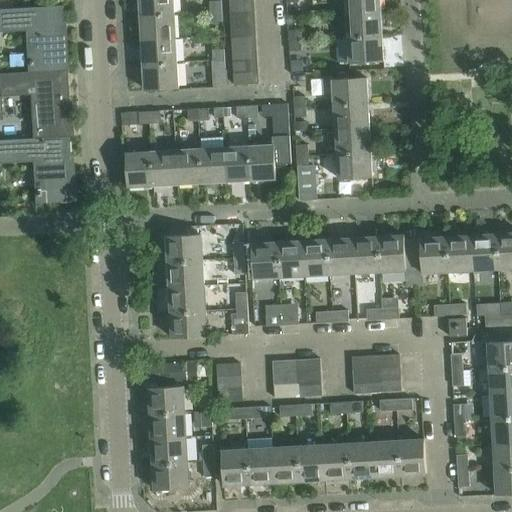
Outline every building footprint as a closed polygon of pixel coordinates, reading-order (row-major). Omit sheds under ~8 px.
[(173,0),(139,0),(141,16),(175,14),(173,0)] [(380,0),(345,0),(347,14),(381,12),(380,0)] [(210,2),(210,12),(222,11),(221,1),(210,2)] [(254,1),(229,2),(230,14),(254,13),(254,1)] [(0,30),(27,29),(29,73),(68,71),(68,70),(65,71),(61,8),(62,8),(62,7),(0,10),(0,30)] [(222,11),(210,12),(211,22),(222,22),(222,11)] [(381,12),(347,14),(348,38),(382,36),(381,12)] [(254,13),(230,14),(231,26),(255,25),(254,13)] [(175,14),(141,16),(142,41),(176,39),(175,14)] [(255,25),(231,26),(231,38),(256,36),(255,25)] [(290,31),(290,42),(302,41),(301,30),(290,31)] [(256,36),(231,38),(232,50),(256,48),(256,36)] [(382,36),(348,38),(349,63),(383,61),(382,36)] [(176,39),(142,41),(143,65),(177,63),(176,39)] [(302,41),(290,42),(291,52),(303,51),(302,41)] [(256,48),(232,50),(233,61),(257,60),(256,48)] [(212,50),(213,60),(225,60),(224,50),(212,50)] [(225,60),(213,60),(213,71),(225,70),(225,60)] [(257,60),(233,61),(233,73),(258,72),(257,60)] [(177,63),(143,65),(145,90),(179,88),(177,63)] [(68,71),(29,73),(0,74),(0,121),(1,121),(0,96),(0,95),(32,93),(35,140),(73,137),(70,137),(66,72),(68,72),(68,71)] [(258,72),(233,73),(234,85),(259,84),(258,72)] [(332,80),(334,105),(368,103),(367,78),(332,80)] [(294,97),(294,108),(306,107),(305,97),(294,97)] [(368,103),(334,105),(335,130),(369,128),(368,103)] [(257,106),(247,107),(247,118),(258,118),(257,106)] [(247,118),(247,107),(236,107),(237,119),(247,118)] [(306,107),(294,108),(295,118),(307,117),(306,107)] [(199,121),(198,109),(188,110),(188,122),(199,121)] [(208,109),(198,109),(199,121),(209,121),(208,109)] [(150,124),(149,112),(139,113),(140,125),(150,124)] [(159,112),(149,112),(150,124),(160,123),(159,112)] [(308,122),(295,122),(296,131),(308,131),(308,122)] [(369,128),(335,130),(337,154),(371,152),(369,128)] [(0,161),(34,160),(37,204),(75,202),(75,201),(72,201),(68,138),(73,138),(73,137),(35,140),(0,141),(0,161)] [(274,145),(249,146),(251,181),(276,179),(274,145)] [(296,146),(297,156),(309,156),(308,145),(296,146)] [(249,146),(224,148),(227,182),(251,181),(249,146)] [(224,148),(200,149),(202,183),(227,182),(224,148)] [(200,149),(176,151),(178,185),(202,183),(200,149)] [(176,151),(152,152),(154,186),(178,185),(176,151)] [(154,186),(152,152),(127,153),(129,188),(154,186)] [(371,152),(337,154),(338,179),(372,177),(371,152)] [(309,156),(297,156),(298,166),(309,166),(309,156)] [(317,190),(299,191),(299,201),(317,200),(317,190)] [(511,233),(496,235),(498,269),(511,268),(511,233)] [(167,237),(168,263),(203,261),(201,235),(167,237)] [(496,235),(471,236),(473,271),(498,269),(496,235)] [(404,236),(378,237),(380,272),(406,271),(404,236)] [(471,236),(446,238),(448,272),(473,271),(471,236)] [(378,237),(353,239),(355,273),(380,272),(378,237)] [(448,272),(446,238),(420,239),(422,274),(448,272)] [(353,239),(328,240),(330,275),(355,273),(353,239)] [(328,240),(303,242),(305,276),(330,275),(328,240)] [(233,243),(234,259),(245,258),(244,242),(233,243)] [(303,242),(278,243),(280,278),(305,276),(303,242)] [(280,278),(278,243),(252,244),(254,279),(280,278)] [(245,258),(234,259),(234,275),(245,274),(245,258)] [(203,261),(168,263),(170,288),(204,286),(203,261)] [(204,286),(170,288),(171,313),(205,311),(204,286)] [(236,294),(236,310),(247,309),(247,293),(236,294)] [(466,305),(450,306),(450,316),(466,315),(466,305)] [(450,316),(450,306),(434,307),(434,317),(450,316)] [(398,308),(382,309),(383,320),(399,319),(398,308)] [(237,314),(232,315),(233,335),(249,334),(247,309),(236,310),(237,314)] [(383,320),(382,309),(366,310),(367,321),(383,320)] [(205,311),(171,313),(172,339),(207,337),(205,311)] [(348,311),(332,312),(332,323),(348,322),(348,311)] [(332,323),(332,312),(316,313),(316,324),(332,323)] [(298,314),(282,315),(282,326),(298,325),(298,314)] [(511,314),(501,316),(502,327),(511,325),(511,314)] [(282,326),(282,315),(266,316),(266,327),(282,326)] [(502,327),(501,316),(485,316),(486,327),(502,327)] [(466,318),(448,319),(450,338),(467,337),(466,318)] [(511,341),(488,343),(489,369),(511,367),(511,341)] [(399,355),(376,356),(376,369),(400,367),(399,355)] [(451,355),(451,371),(462,370),(462,355),(451,355)] [(352,358),(353,370),(376,369),(376,356),(352,358)] [(320,359),(296,361),(297,373),(321,372),(320,359)] [(273,362),(273,374),(297,373),(296,361),(273,362)] [(175,364),(160,365),(161,382),(186,381),(185,364),(175,364)] [(217,365),(217,378),(241,376),(241,364),(217,365)] [(400,367),(376,369),(377,381),(401,379),(400,367)] [(511,367),(489,369),(491,394),(511,392),(511,367)] [(376,369),(353,370),(353,382),(377,381),(376,369)] [(462,370),(451,371),(452,387),(463,386),(462,370)] [(321,372),(297,373),(298,385),(321,384),(321,372)] [(297,373),(273,374),(274,386),(298,385),(297,373)] [(241,376),(217,378),(218,390),(242,388),(241,376)] [(401,379),(377,381),(378,393),(401,392),(401,379)] [(377,381),(353,382),(354,394),(378,393),(377,381)] [(321,384),(298,385),(298,398),(322,396),(321,384)] [(298,385),(274,386),(275,399),(298,398),(298,385)] [(149,389),(150,414),(185,412),(184,387),(149,389)] [(242,388),(218,390),(219,402),(243,401),(242,388)] [(511,392),(491,394),(492,419),(511,418),(511,392)] [(200,396),(200,412),(211,411),(211,395),(200,396)] [(412,399),(396,400),(397,411),(413,410),(412,399)] [(397,411),(396,400),(380,401),(381,412),(397,411)] [(362,402),(346,403),(346,414),(362,413),(362,402)] [(346,414),(346,403),(330,404),(330,415),(346,414)] [(311,405),(296,406),(296,417),(312,416),(311,405)] [(453,405),(454,421),(465,421),(464,405),(453,405)] [(296,417),(296,406),(280,407),(280,418),(296,417)] [(246,419),(245,408),(229,409),(230,420),(246,419)] [(261,408),(245,408),(246,419),(262,419),(261,408)] [(211,411),(200,412),(201,428),(212,427),(211,411)] [(185,412),(150,414),(152,440),(186,438),(185,412)] [(511,418),(492,419),(494,444),(511,443),(511,418)] [(465,421),(454,421),(455,437),(466,437),(465,421)] [(186,438),(152,440),(153,465),(188,463),(186,438)] [(424,440),(398,441),(400,476),(426,474),(424,440)] [(398,441),(373,443),(375,477),(400,476),(398,441)] [(373,443),(348,444),(350,479),(375,477),(373,443)] [(511,443),(494,444),(495,470),(511,468),(511,443)] [(348,444),(323,446),(325,480),(350,479),(348,444)] [(202,446),(203,462),(214,461),(213,445),(202,446)] [(323,446),(298,447),(300,482),(325,480),(323,446)] [(298,447),(273,448),(275,483),(300,482),(298,447)] [(273,448),(248,450),(250,484),(275,483),(273,448)] [(250,484),(248,450),(222,451),(224,486),(250,484)] [(456,456),(457,472),(468,471),(467,455),(456,456)] [(214,461),(203,462),(204,478),(215,477),(214,461)] [(188,463),(153,465),(155,490),(189,489),(188,463)] [(511,468),(495,470),(496,495),(511,494),(511,468)] [(468,471),(457,472),(458,488),(469,487),(468,471)]
